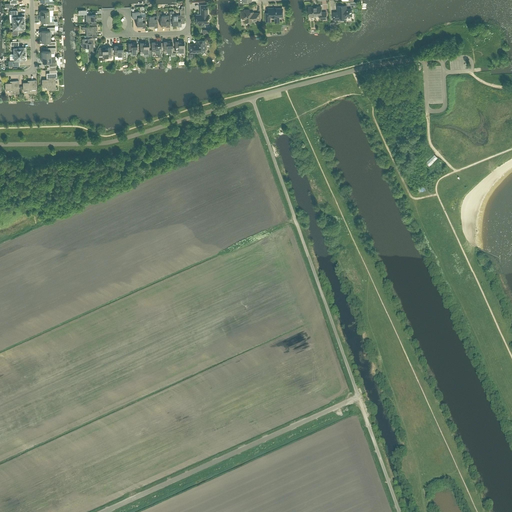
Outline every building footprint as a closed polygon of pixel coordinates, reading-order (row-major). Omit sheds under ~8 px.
[(200,5),(200,14),(196,14),(196,23),(198,23),(198,24),(199,25),(200,26),(201,26),(203,25),(203,24),(204,23),(208,23),(208,14),(207,14),(207,5),(200,5)] [(337,6),(338,12),(333,12),(333,19),(338,19),(338,20),(344,20),(344,17),(347,17),(347,16),(352,15),(351,9),(346,9),(346,5),(337,6)] [(320,19),(327,19),(326,12),(321,12),(321,6),(308,7),(309,16),(320,15),(320,19)] [(40,11),(39,11),(39,16),(49,15),(49,11),(50,11),(49,10),(54,10),(54,7),(48,7),(48,10),(40,10),(40,11)] [(282,12),(282,8),(274,8),(269,8),(269,13),(265,13),(266,21),(270,21),(270,17),(275,16),(275,23),(280,22),(280,16),(282,16),(282,15),(283,15),(283,12),(282,12)] [(25,22),(24,16),(17,16),(17,10),(9,10),(10,14),(12,14),(12,16),(13,22),(25,22)] [(181,25),(180,15),(174,15),(174,11),(170,11),(170,25),(172,25),(172,26),(176,26),(176,25),(181,25)] [(253,20),(260,20),(260,12),(253,13),(253,11),(248,12),(248,11),(240,11),(241,20),(245,20),(245,22),(253,21),(253,20)] [(140,26),(146,26),(145,16),(139,16),(139,12),(136,12),(132,12),(132,18),(136,18),(137,27),(140,27),(140,26)] [(86,15),(86,24),(96,23),(96,18),(97,18),(96,14),(86,15)] [(39,16),(40,20),(41,20),(41,21),(48,21),(49,24),(55,24),(55,21),(54,21),(54,15),(49,15),(39,16)] [(164,26),(169,25),(169,15),(160,16),(160,26),(164,26)] [(152,26),(157,26),(157,16),(148,16),(149,27),(152,27),(152,26)] [(18,28),(25,28),(25,22),(13,22),(13,29),(13,31),(11,31),(11,35),(18,34),(18,28)] [(86,29),(86,35),(97,35),(96,30),(97,30),(97,26),(82,27),(82,29),(86,29)] [(41,31),(40,32),(40,36),(50,36),(50,32),(50,30),(55,30),(55,27),(49,27),(49,30),(41,31)] [(40,36),(40,41),(41,41),(42,42),(49,41),(49,45),(55,44),(55,41),(51,41),(51,40),(50,40),(50,36),(40,36)] [(92,38),(82,39),(83,47),(90,47),(90,51),(88,51),(89,56),(93,56),(95,51),(93,51),(93,47),(93,43),(92,38)] [(180,41),(175,41),(175,51),(184,51),(184,40),(180,41)] [(189,44),(189,52),(200,52),(200,50),(205,49),(204,40),(196,40),(196,44),(189,44)] [(26,53),(26,47),(19,47),(18,41),(11,41),(11,45),(13,45),(14,47),(14,53),(26,53)] [(157,42),(152,42),(152,52),(158,52),(158,56),(161,56),(160,41),(157,41),(157,42)] [(163,42),(164,52),(172,52),(172,41),(168,41),(168,42),(163,42)] [(133,43),(128,43),(128,53),(137,53),(137,42),(133,42),(133,43)] [(145,42),(140,43),(140,53),(148,52),(148,55),(151,55),(151,50),(149,50),(149,42),(145,42)] [(119,45),(114,46),(114,56),(123,55),(123,57),(127,57),(126,51),(123,51),(123,45),(119,45)] [(42,52),(41,52),(41,57),(51,56),(51,53),(54,53),(54,51),(56,51),(55,47),(49,48),(50,51),(42,51),(42,52)] [(106,47),(102,47),(99,47),(99,49),(98,49),(98,56),(102,56),(102,57),(111,57),(111,47),(106,47)] [(19,59),(26,59),(26,53),(14,53),(14,60),(14,62),(12,62),(12,66),(19,65),(19,59)] [(41,57),(41,61),(42,61),(42,62),(50,62),(50,66),(56,66),(56,61),(55,61),(55,56),(51,56),(41,57)] [(42,79),(42,86),(48,86),(48,90),(55,89),(56,89),(55,77),(57,77),(57,73),(56,73),(49,73),(49,79),(42,79)] [(5,83),(5,90),(11,90),(11,93),(18,93),(19,93),(19,80),(18,80),(13,81),(13,82),(5,83)] [(23,89),(29,89),(29,93),(36,92),(37,92),(36,80),(30,80),(30,82),(23,82),(23,89)] [(429,166),(438,157),(434,154),(426,163),(429,166)]
